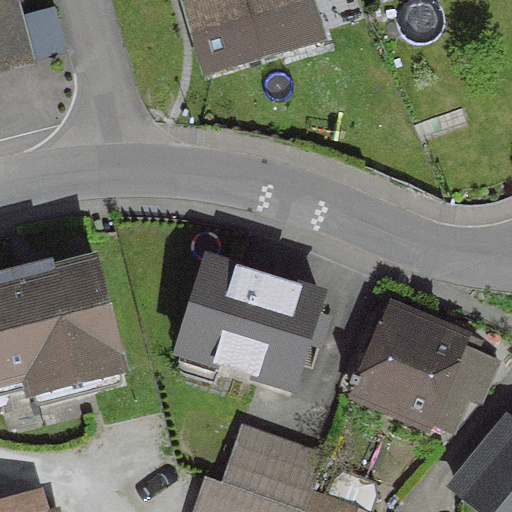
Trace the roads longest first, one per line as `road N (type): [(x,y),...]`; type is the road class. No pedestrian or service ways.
road 1 (residential): [(103,190),(194,187),(434,258),(511,265)]
road 2 (residential): [(60,0),(92,114),(103,190)]
